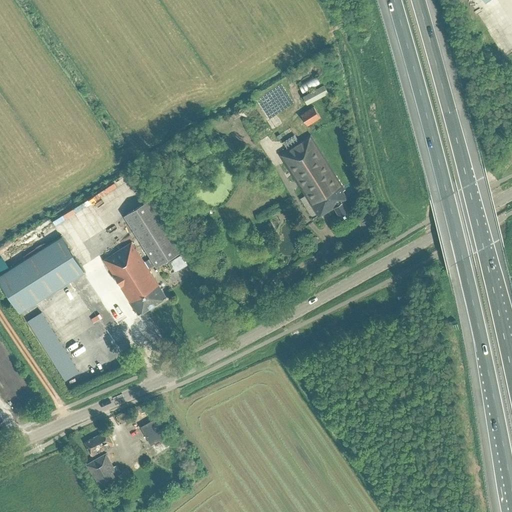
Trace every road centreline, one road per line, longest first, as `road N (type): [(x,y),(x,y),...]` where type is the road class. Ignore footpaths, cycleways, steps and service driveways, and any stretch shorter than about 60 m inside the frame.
road 1 (tertiary): [(0,451),(224,350),(511,193)]
road 2 (motorway): [(393,0),(448,194),(511,495)]
road 3 (motorway): [(511,379),(417,0)]
